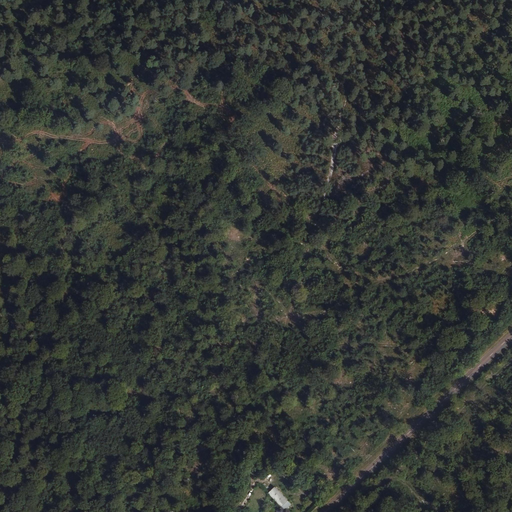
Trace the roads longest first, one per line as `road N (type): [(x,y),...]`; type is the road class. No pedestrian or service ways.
road 1 (track): [(0,278),(115,511)]
road 2 (tertiary): [(511,333),(325,511)]
